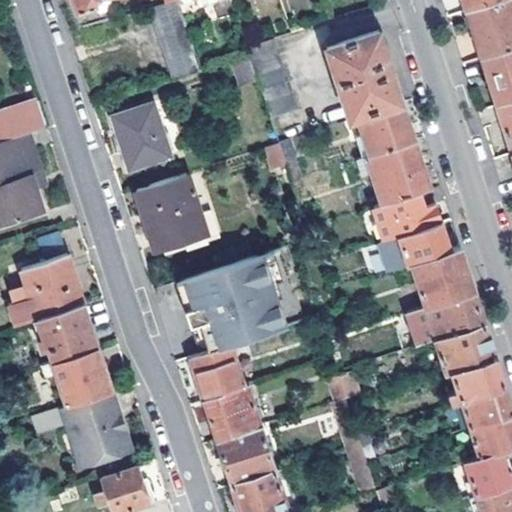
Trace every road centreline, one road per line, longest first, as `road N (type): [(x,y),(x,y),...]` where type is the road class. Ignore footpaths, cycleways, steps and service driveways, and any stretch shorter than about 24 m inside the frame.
road 1 (residential): [(28,0),(197,511)]
road 2 (residential): [(411,0),(511,307)]
